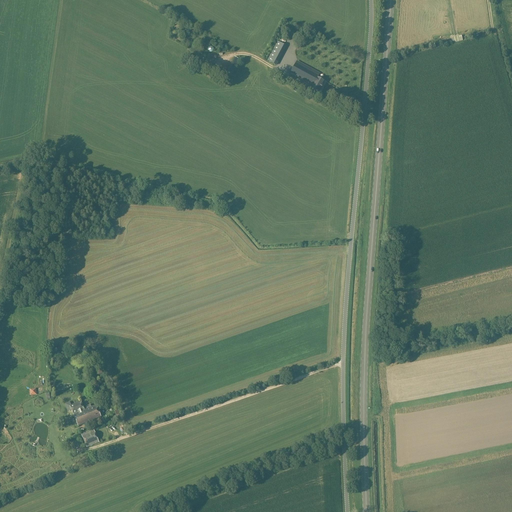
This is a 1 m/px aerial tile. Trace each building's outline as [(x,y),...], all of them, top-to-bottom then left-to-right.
[(268,61),(276,65),(286,46),(278,42),(268,61)] [(228,83),(240,61),(236,58),(224,80),(228,83)] [(317,78),(318,76),(296,64),(290,73),(313,86),(311,88),(319,92),(324,82),(317,78)] [(96,406),(84,411),(81,402),(70,407),(78,427),(101,418),(96,406)] [(86,447),(99,442),(95,432),(82,437),(86,447)]
